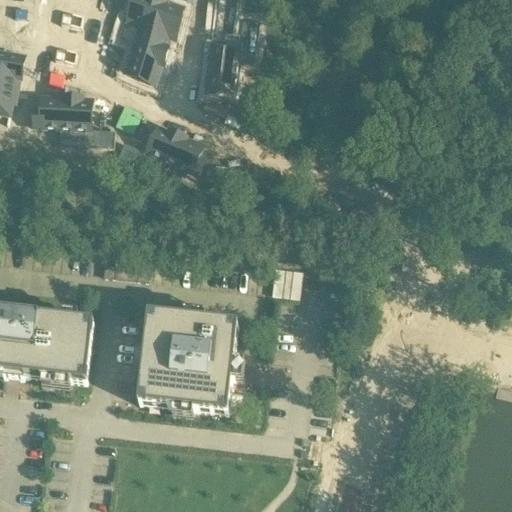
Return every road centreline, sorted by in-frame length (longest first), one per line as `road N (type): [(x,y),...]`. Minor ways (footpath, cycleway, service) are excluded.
road 1 (track): [(0,233),(391,266),(418,256)]
road 2 (residential): [(447,337),(389,202),(367,189),(267,169),(170,104)]
road 3 (residential): [(376,460),(101,426),(84,414),(0,405)]
road 4 (residential): [(170,104),(41,77)]
road 5 (residential): [(376,460),(415,337)]
